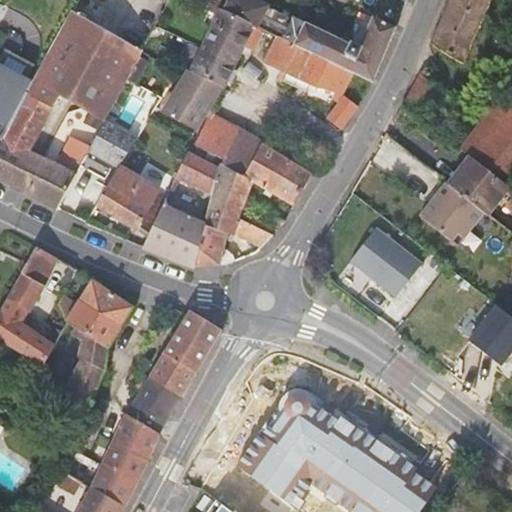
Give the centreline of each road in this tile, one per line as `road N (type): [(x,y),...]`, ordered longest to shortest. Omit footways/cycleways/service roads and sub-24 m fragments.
road 1 (tertiary): [(286,282),(296,248),(380,105),(429,0)]
road 2 (residential): [(511,460),(346,333),(293,306)]
road 3 (residential): [(0,210),(177,291),(233,305)]
road 4 (tertiary): [(144,511),(242,324)]
